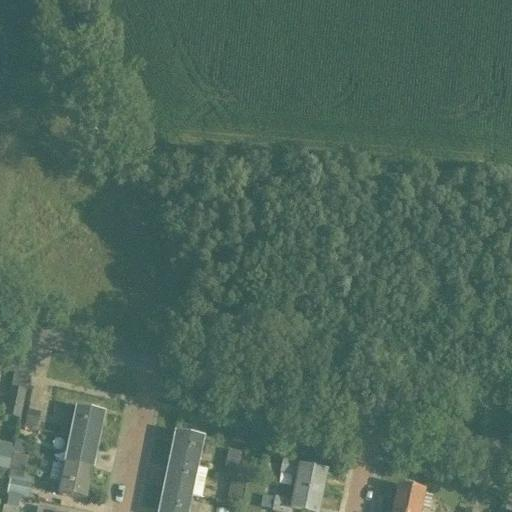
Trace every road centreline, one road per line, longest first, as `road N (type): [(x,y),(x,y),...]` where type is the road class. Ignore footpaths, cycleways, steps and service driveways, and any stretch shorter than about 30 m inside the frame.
road 1 (unclassified): [(373,421),(153,367)]
road 2 (unclassified): [(153,367),(0,326)]
road 3 (residential): [(123,511),(153,367)]
road 4 (unclassified): [(511,454),(373,421)]
